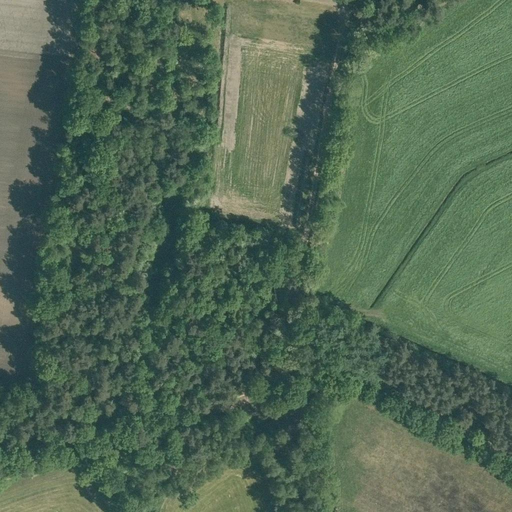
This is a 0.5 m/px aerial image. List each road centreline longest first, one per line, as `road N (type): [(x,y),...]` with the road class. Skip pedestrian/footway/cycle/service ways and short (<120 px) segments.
road 1 (track): [(343,10),(284,357),(271,386),(0,481)]
road 2 (track): [(288,304),(328,353),(511,461)]
